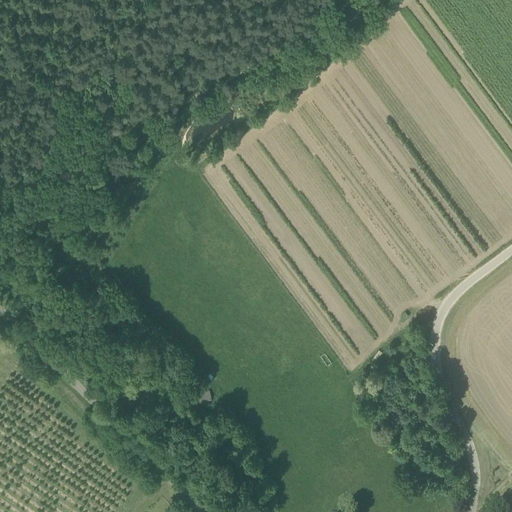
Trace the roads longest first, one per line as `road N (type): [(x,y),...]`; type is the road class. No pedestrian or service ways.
road 1 (track): [(0,201),(158,112),(223,86),(316,0)]
road 2 (unclassified): [(469,511),(476,476),(470,444),(443,388),(434,338),(460,288),(511,250)]
road 3 (unclassified): [(206,511),(0,308)]
road 4 (track): [(148,0),(108,121),(111,141)]
